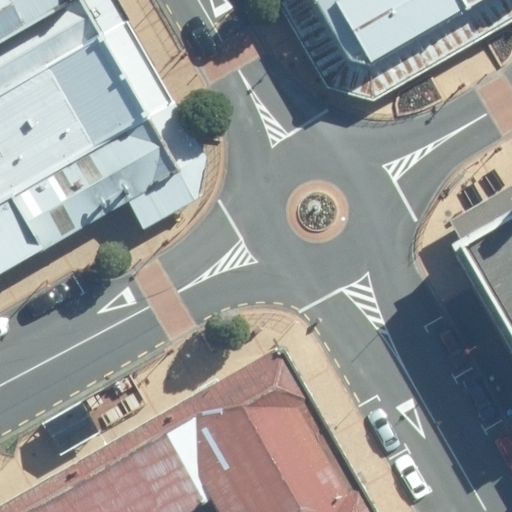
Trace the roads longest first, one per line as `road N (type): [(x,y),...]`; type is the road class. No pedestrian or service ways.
road 1 (unclassified): [(267,239),(0,390)]
road 2 (tertiary): [(488,511),(349,263)]
road 3 (tertiary): [(289,159),(198,0)]
road 4 (residential): [(511,96),(371,180)]
